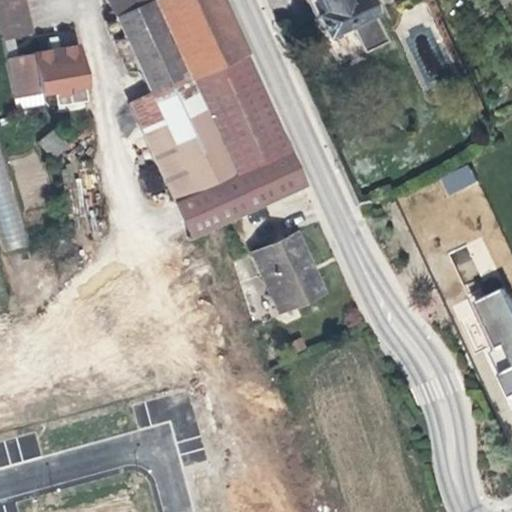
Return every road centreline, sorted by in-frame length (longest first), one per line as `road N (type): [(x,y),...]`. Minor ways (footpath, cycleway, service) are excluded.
road 1 (tertiary): [(470,511),(425,349),(351,255)]
road 2 (tertiary): [(351,255),(240,0)]
road 3 (tertiary): [(351,255),(418,389),(452,511)]
road 4 (unknown): [(85,0),(107,114),(146,237)]
road 5 (residential): [(0,484),(129,447),(154,452),(177,511)]
